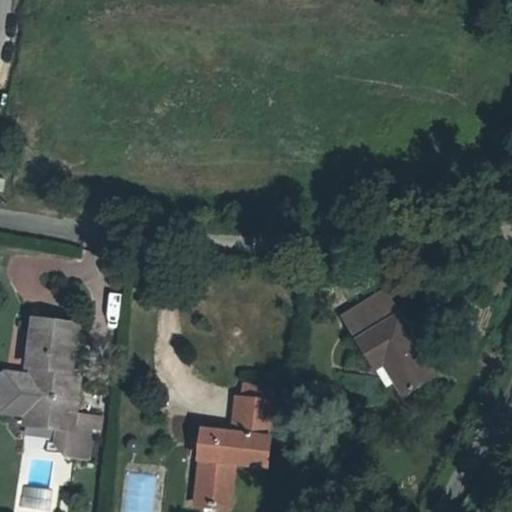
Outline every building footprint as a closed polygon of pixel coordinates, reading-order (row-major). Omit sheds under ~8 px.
[(0,178),(0,189),(6,191),(9,180),(0,178)] [(380,365),(391,358),(408,390),(440,371),(394,288),(350,312),(380,365)] [(51,412),(50,423),(54,423),(69,424),(71,412),(75,378),(64,377),(66,366),(72,318),(28,314),(22,360),(31,361),(29,373),(27,372),(22,409),(51,412)] [(77,366),(66,366),(64,377),(75,378),(77,366)] [(0,406),(22,409),(27,372),(1,369),(0,370),(0,406)] [(241,378),(240,393),(255,395),(258,380),(241,378)] [(275,381),(258,380),(255,395),(240,393),(235,429),(204,426),(196,500),(230,504),(234,458),(266,461),(275,381)] [(21,419),(50,423),(51,412),(22,409),(21,419)] [(87,413),(71,412),(69,424),(54,423),(52,437),(62,450),(82,452),(87,413)]
